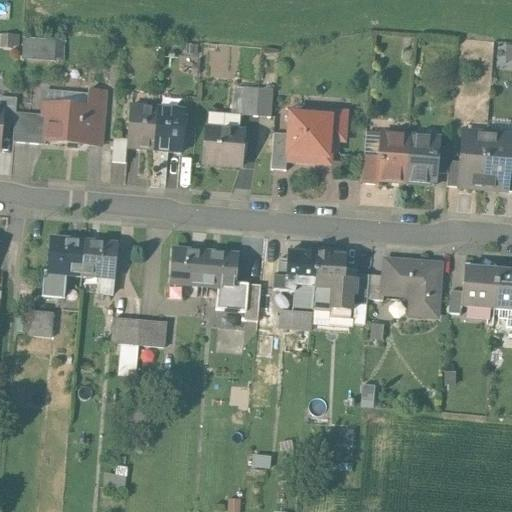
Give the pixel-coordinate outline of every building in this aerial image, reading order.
[(54,59),(55,39),(20,39),(20,59),(54,59)] [(98,154),(103,102),(41,96),(39,117),(36,148),(98,154)] [(1,109),(0,118),(0,126),(14,128),(15,115),(16,102),(1,101),(1,109)] [(156,114),(130,111),(127,142),(126,152),(152,154),(156,114)] [(330,114),(306,113),(306,122),(289,121),(287,143),(286,164),(318,166),(318,160),(327,161),(327,153),(336,154),(337,143),(343,144),(345,122),(330,120),(330,114)] [(183,116),(156,114),(152,154),(179,157),(183,116)] [(15,115),(14,128),(12,146),(36,148),(39,117),(15,115)] [(242,135),(206,131),(203,168),(238,171),(242,135)] [(487,137),(463,134),(458,190),(482,192),(487,137)] [(409,138),(380,136),(378,160),(376,183),(405,186),(409,138)] [(510,138),(487,137),(482,192),(505,194),(510,138)] [(438,141),(409,138),(405,186),(433,189),(438,141)] [(126,152),(127,142),(114,141),(111,164),(125,165),(126,152)] [(285,170),(287,143),(273,142),(271,168),(285,170)] [(376,183),(378,160),(365,159),(362,185),(376,186),(376,183)] [(84,245),(50,243),(47,276),(44,275),(42,300),(64,301),(66,279),(81,280),(84,245)] [(116,248),(84,245),(81,280),(113,283),(116,248)] [(204,256),(171,253),(168,289),(201,292),(204,256)] [(316,257),(288,254),(285,291),(314,293),(316,257)] [(238,259),(204,256),(201,292),(217,293),(215,315),(246,318),(248,290),(235,289),(238,259)] [(347,259),(316,257),(314,293),(312,313),(350,316),(352,299),(355,300),(356,284),(345,283),(347,259)] [(440,268),(385,264),(382,297),(410,299),(408,319),(435,321),(440,268)] [(496,273),(464,270),(462,295),(461,309),(493,312),(496,273)] [(511,274),(496,273),(493,312),(511,313),(511,274)] [(461,309),(462,295),(450,294),(448,317),(460,318),(461,309)] [(20,337),(51,339),(52,313),(22,311),(20,337)] [(307,330),(308,312),(277,311),(276,329),(307,330)] [(161,326),(114,318),(108,349),(156,357),(161,326)]
